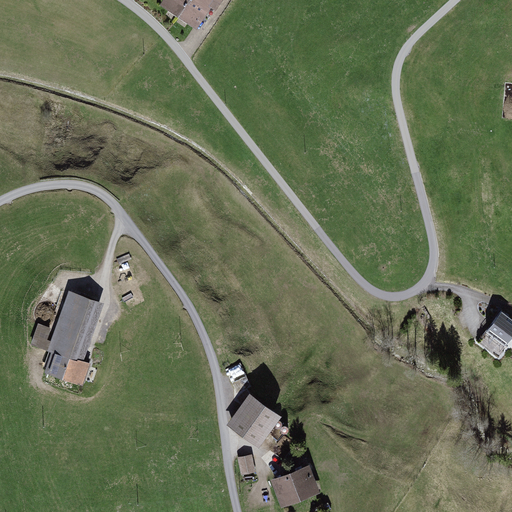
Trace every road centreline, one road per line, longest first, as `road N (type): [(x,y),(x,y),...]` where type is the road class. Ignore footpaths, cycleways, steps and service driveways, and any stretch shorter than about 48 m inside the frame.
road 1 (residential): [(125,0),(157,26),(361,282),(398,297),(424,286),(434,255),(395,76),(402,53),(454,0)]
road 2 (residential): [(0,201),(75,184),(102,194),(127,221),(181,294),(213,360),(237,511)]
